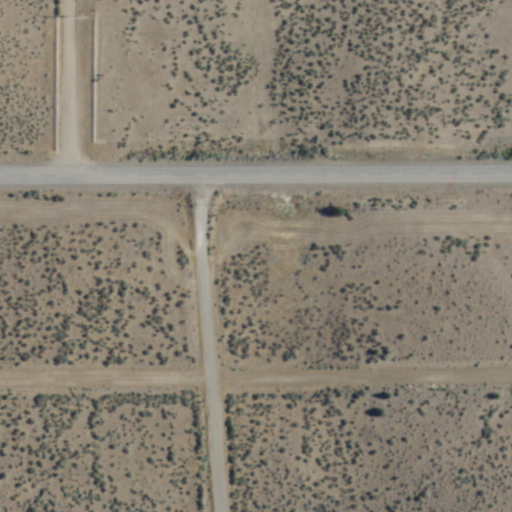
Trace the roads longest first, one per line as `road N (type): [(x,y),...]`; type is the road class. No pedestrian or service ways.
road 1 (residential): [(0,380),(511,377)]
road 2 (tertiary): [(511,174),(0,177)]
road 3 (residential): [(224,511),(202,178)]
